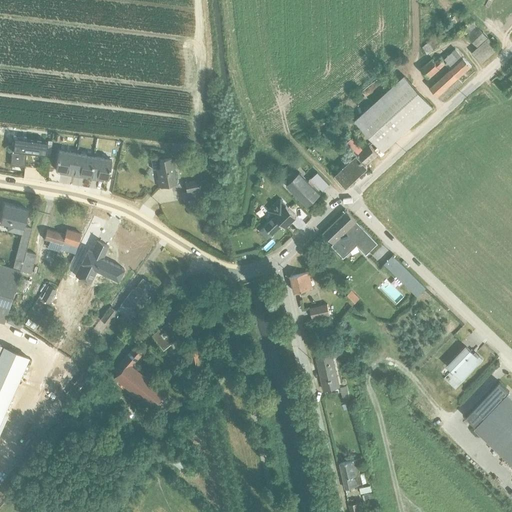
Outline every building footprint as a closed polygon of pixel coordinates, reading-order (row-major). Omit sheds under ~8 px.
[(473,20),(462,30),(467,36),(478,47),(472,52),(482,63),(498,48),(473,20)] [(444,31),(422,47),(427,54),(450,38),(444,31)] [(432,59),(421,68),(430,78),(445,64),(450,69),(430,87),(443,101),(463,83),(458,78),(472,66),(456,48),(445,58),(447,62),(445,64),(440,58),(434,62),(432,59)] [(373,104),(402,135),(433,107),(404,75),(373,104)] [(402,135),(373,104),(355,120),(383,152),(402,135)] [(330,126),(322,133),(326,136),(323,139),(327,143),(329,140),(330,141),(342,130),(337,126),(333,129),(330,126)] [(14,136),(12,153),(26,155),(26,152),(46,154),(47,142),(26,139),(26,137),(14,136)] [(346,143),(357,155),(358,155),(367,165),(378,155),(368,143),(362,148),(352,137),(346,143)] [(73,175),(77,152),(59,149),(55,169),(60,170),(60,173),(73,175)] [(315,149),(312,152),(320,160),(323,157),(320,155),(320,154),(315,149)] [(77,152),(73,175),(86,178),(86,175),(90,175),(94,155),(77,152)] [(94,155),(90,175),(90,178),(103,181),(104,178),(108,178),(112,159),(94,155)] [(368,167),(357,155),(335,175),(345,185),(348,185),(356,178),(362,172),(368,167)] [(43,158),(41,174),(47,175),(49,160),(49,159),(43,158)] [(160,168),(156,169),(159,179),(157,179),(159,187),(161,187),(177,184),(172,158),(159,160),(160,168)] [(312,185),(309,181),(299,172),(287,184),(308,206),(321,193),(312,185)] [(311,178),(315,182),(324,190),(330,184),(318,172),(311,178)] [(187,192),(182,193),(183,197),(183,200),(208,195),(205,178),(185,182),(187,192)] [(275,216),(265,226),(273,234),(283,224),(286,227),(297,216),(281,200),(270,210),(275,216)] [(20,269),(24,251),(31,228),(24,226),(28,209),(5,204),(0,222),(8,224),(6,230),(21,234),(13,267),(20,269)] [(347,210),(324,232),(334,243),(332,245),(344,257),(357,245),(366,254),(378,243),(357,221),(347,210)] [(264,226),(260,231),(268,239),(272,235),(266,228),(264,226)] [(47,229),(44,240),(62,245),(61,248),(75,252),(81,233),(66,229),(65,234),(55,231),(47,229)] [(87,248),(74,274),(93,284),(98,273),(118,282),(125,267),(103,256),(109,245),(97,240),(92,250),(87,248)] [(24,251),(20,269),(20,270),(31,273),(36,254),(24,251)] [(393,255),(384,264),(417,296),(426,288),(393,255)] [(0,321),(4,322),(20,270),(0,263),(0,321)] [(307,272),(291,276),(295,292),(313,288),(310,272),(307,272)] [(20,277),(16,289),(22,290),(26,279),(20,277)] [(143,279),(119,311),(131,320),(155,287),(143,279)] [(352,290),(344,297),(352,305),(360,297),(352,290)] [(328,304),(310,308),(312,319),(330,315),(328,304)] [(110,306),(100,319),(109,325),(118,312),(110,306)] [(166,322),(152,334),(171,358),(182,350),(180,348),(184,344),(166,322)] [(0,433),(8,414),(5,413),(29,357),(0,343),(0,433)] [(136,344),(113,370),(117,373),(114,377),(161,418),(175,402),(132,366),(144,352),(136,344)] [(448,374),(444,378),(456,389),(466,379),(464,378),(482,359),(476,353),(474,354),(472,353),(466,347),(448,366),(455,373),(452,376),(449,373),(448,374)] [(198,350),(185,352),(188,367),(195,366),(198,384),(205,382),(198,350)] [(333,355),(316,359),(324,390),(341,386),(333,355)] [(500,382),(467,417),(476,426),(474,427),(511,463),(511,396),(508,393),(510,391),(500,382)] [(347,386),(340,387),(343,401),(350,399),(347,386)] [(178,457),(172,464),(182,471),(187,464),(178,457)] [(363,484),(360,474),(357,460),(340,464),(346,489),(363,485),(363,484)] [(363,502),(349,505),(351,511),(363,511),(365,511),(363,502)]
